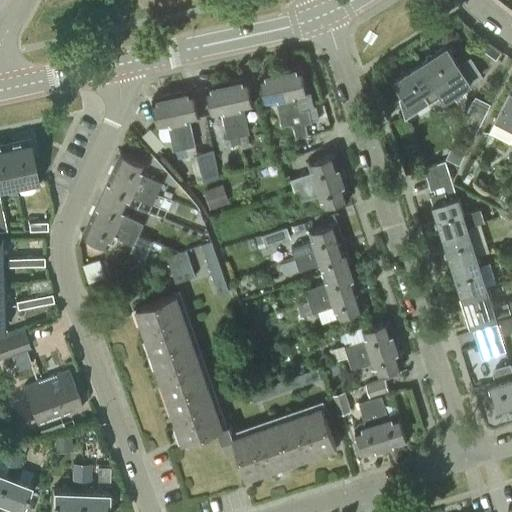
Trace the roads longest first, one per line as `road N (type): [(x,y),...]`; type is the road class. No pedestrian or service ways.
road 1 (residential): [(148,511),(62,271),(66,226),(122,105),(114,67)]
road 2 (residential): [(464,465),(325,17)]
road 3 (secondary): [(325,17),(114,67)]
